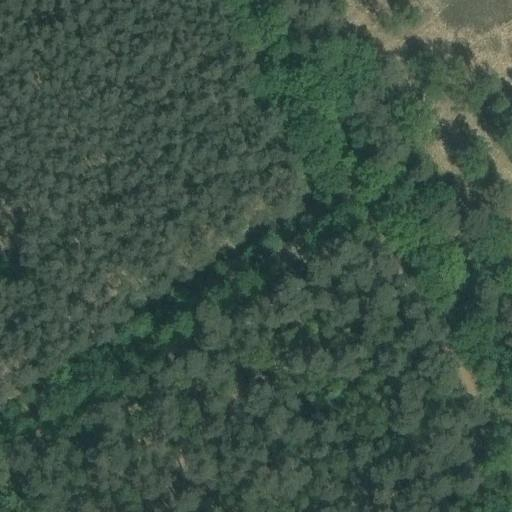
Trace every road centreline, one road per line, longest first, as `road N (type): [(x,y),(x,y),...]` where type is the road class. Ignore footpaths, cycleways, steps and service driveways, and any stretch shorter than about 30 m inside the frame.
road 1 (track): [(493,511),(501,431),(240,0)]
road 2 (track): [(361,204),(0,439)]
